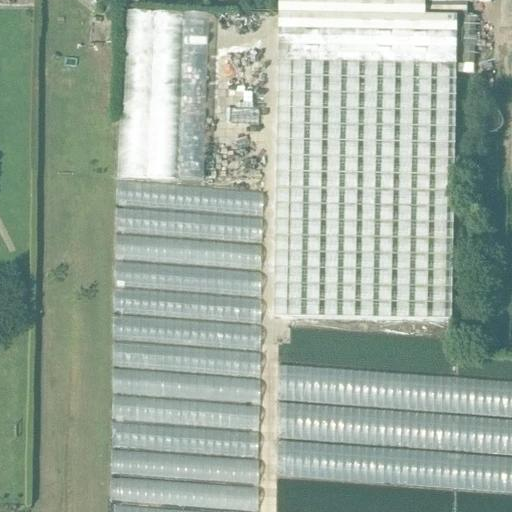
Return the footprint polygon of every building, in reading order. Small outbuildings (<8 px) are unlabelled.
[(429,11),(429,0),(279,0),(274,319),(452,322),(458,17),(458,12),(429,11)] [(458,12),(458,17),(466,17),(467,3),(490,2),(490,0),(429,0),(429,11),(458,12)] [(121,9),(117,177),(201,179),(205,11),(121,9)] [(255,511),(263,187),(115,184),(113,311),(109,475),(108,475),(108,503),(112,503),(112,511),(255,511)] [(511,489),(511,378),(278,366),(274,438),(277,439),(275,477),(511,489)]
